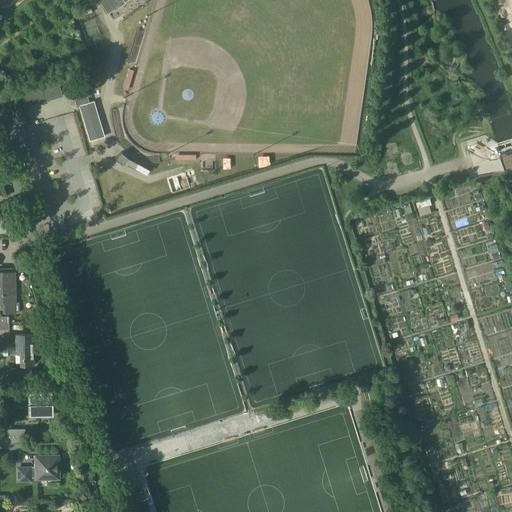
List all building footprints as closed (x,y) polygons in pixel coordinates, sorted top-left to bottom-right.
[(98,0),(108,13),(114,9),(115,10),(125,2),(125,1),(126,0),(98,0)] [(32,104),(62,95),(58,80),(21,91),(26,106),(32,104)] [(72,92),(77,106),(79,106),(90,140),(104,136),(94,100),(89,102),(88,96),(92,95),(87,81),(70,86),(72,92)] [(122,164),(128,157),(121,151),(118,155),(116,158),(122,164)] [(430,198),(416,202),(418,208),(432,204),(430,198)] [(18,302),(16,302),(15,271),(0,271),(0,302),(3,303),(3,313),(19,313),(18,302)] [(16,334),(16,353),(19,353),(20,365),(33,365),(33,344),(38,344),(38,333),(16,334)] [(28,395),(28,403),(26,403),(26,409),(28,409),(28,416),(53,416),(53,394),(52,394),(52,391),(29,391),(29,395),(28,395)] [(7,428),(8,434),(8,435),(0,435),(0,442),(24,442),(24,431),(25,429),(24,428),(7,428)] [(30,477),(58,476),(58,454),(36,455),(36,467),(18,468),(19,480),(30,479),(30,477)]
